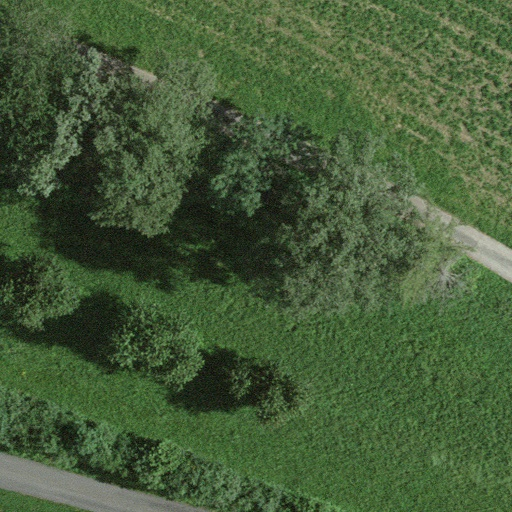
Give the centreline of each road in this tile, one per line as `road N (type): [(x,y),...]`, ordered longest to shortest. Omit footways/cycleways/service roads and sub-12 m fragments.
road 1 (unclassified): [(511,268),(374,180),(0,14)]
road 2 (unclassified): [(127,511),(0,477)]
